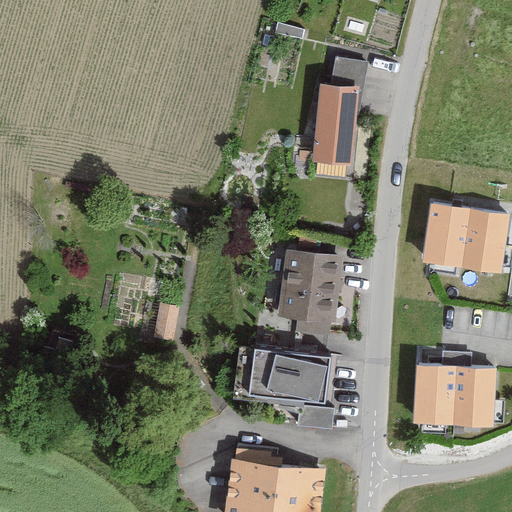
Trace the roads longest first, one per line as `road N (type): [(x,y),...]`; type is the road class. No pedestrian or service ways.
road 1 (unclassified): [(375,475),(379,288),(402,85),(428,0)]
road 2 (residential): [(375,475),(474,464),(511,451)]
